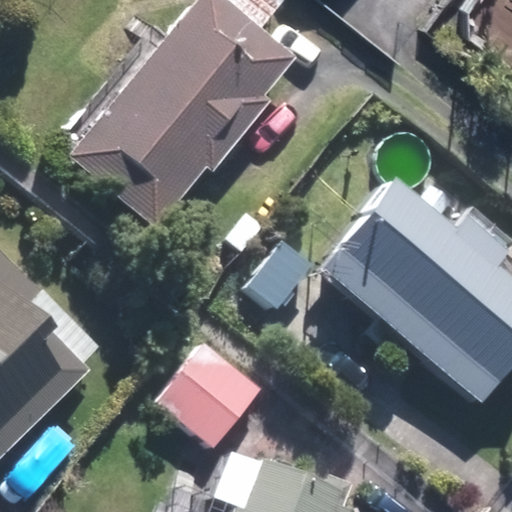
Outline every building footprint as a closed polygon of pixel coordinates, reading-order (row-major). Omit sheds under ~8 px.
[(297,58),(226,0),(194,0),(66,157),(156,230),(297,58)] [(511,360),(511,276),(394,177),(318,266),(478,400),(511,360)] [(95,348),(0,250),(0,457),(92,369),(83,360),(95,348)] [(155,402),(214,448),(261,387),(202,342),(155,402)] [(351,511),(360,491),(257,452),(234,511),(351,511)]
